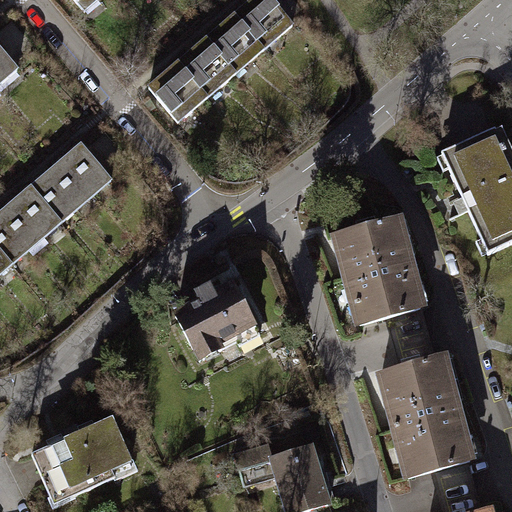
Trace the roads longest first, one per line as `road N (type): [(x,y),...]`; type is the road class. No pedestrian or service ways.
road 1 (residential): [(266,199),(291,242),(379,511)]
road 2 (residential): [(218,228),(31,0)]
road 3 (residential): [(266,199),(478,25)]
road 4 (residential): [(50,373),(218,228)]
